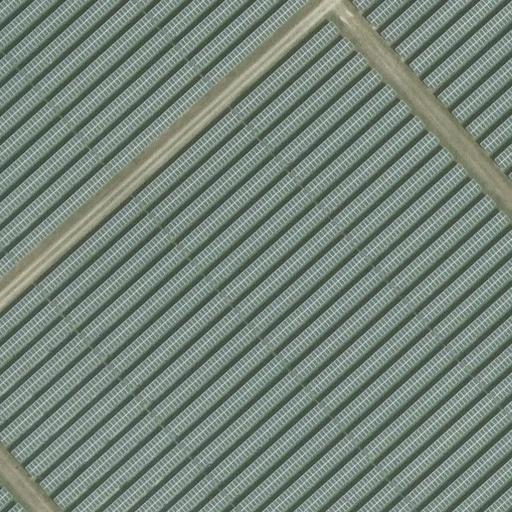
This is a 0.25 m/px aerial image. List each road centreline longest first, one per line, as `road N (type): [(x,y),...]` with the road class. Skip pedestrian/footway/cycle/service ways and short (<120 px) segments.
road 1 (track): [(0,300),(334,0)]
road 2 (track): [(328,0),(511,204)]
